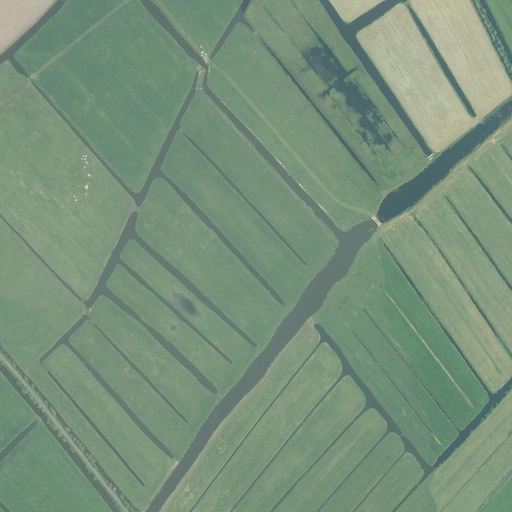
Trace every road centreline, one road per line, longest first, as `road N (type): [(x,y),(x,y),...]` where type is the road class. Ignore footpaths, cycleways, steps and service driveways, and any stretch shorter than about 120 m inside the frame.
road 1 (track): [(154,0),(329,195),(389,230),(511,123)]
road 2 (residential): [(127,511),(0,355)]
road 3 (track): [(0,98),(129,0)]
